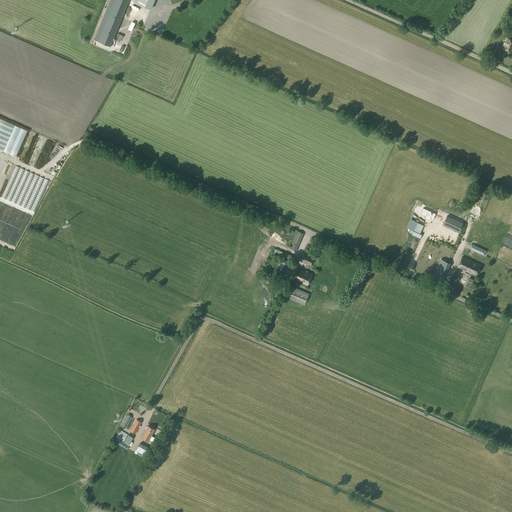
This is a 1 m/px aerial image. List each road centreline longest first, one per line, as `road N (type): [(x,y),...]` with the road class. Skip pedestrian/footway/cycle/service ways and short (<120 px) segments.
road 1 (unclassified): [(91,136),(511,321)]
road 2 (track): [(511,454),(208,319),(198,322),(150,404)]
road 3 (unknown): [(344,0),(511,72)]
